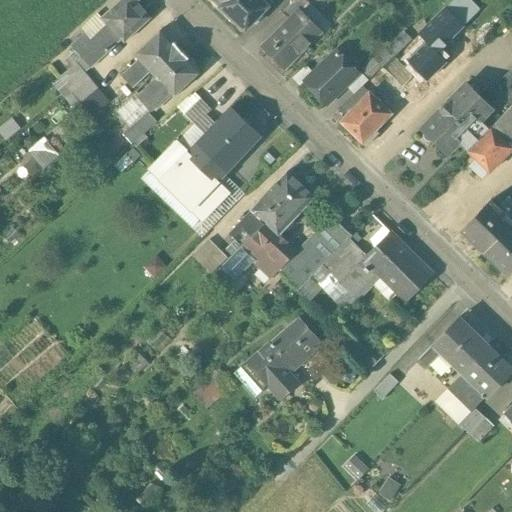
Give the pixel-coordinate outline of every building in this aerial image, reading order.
[(121,0),(103,17),(109,23),(123,39),(126,42),(151,18),(136,3),(138,0),(121,0)] [(227,0),(221,7),(245,30),(272,2),(269,0),(227,0)] [(306,0),(295,0),(281,13),(290,21),(300,11),(301,12),(309,3),(306,0)] [(468,0),(452,0),(420,31),(438,50),(479,10),(468,0)] [(290,21),(276,36),(275,35),(263,47),(285,69),(321,32),(301,12),(300,11),(290,21)] [(109,23),(92,39),(87,33),(72,47),(90,65),(88,66),(90,67),(91,66),(92,67),(123,39),(109,23)] [(162,30),(136,53),(140,58),(121,76),(133,88),(151,70),(154,74),(181,49),(162,30)] [(415,36),(384,66),(403,85),(434,55),(415,36)] [(181,49),(154,74),(159,78),(141,96),(137,92),(116,111),(130,127),(148,111),(151,107),(151,108),(170,90),(174,94),(201,70),(181,49)] [(337,51),(318,70),(317,69),(305,81),(327,103),(359,73),(337,51)] [(403,85),(384,66),(373,77),(380,84),(397,100),(407,90),(403,85)] [(70,67),(52,83),(65,98),(89,78),(81,69),(75,73),(70,67)] [(511,68),(492,88),(511,107),(511,105),(511,68)] [(380,84),(373,77),(364,85),(371,92),(380,84)] [(89,78),(65,98),(74,108),(98,88),(89,78)] [(467,83),(422,129),(447,154),(459,142),(467,150),(489,128),(481,120),(492,108),(467,83)] [(363,85),(340,107),(348,115),(371,92),(364,85),(363,85)] [(348,115),(343,121),(368,143),(379,131),(376,129),(391,112),(371,92),(348,115)] [(511,105),(511,107),(491,127),(508,143),(511,138),(511,105)] [(130,127),(122,134),(131,144),(157,122),(148,111),(130,127)] [(179,163),(207,190),(229,168),(255,141),(225,113),(214,126),(210,122),(206,126),(210,130),(205,135),(182,160),(179,163)] [(182,160),(205,135),(195,125),(172,150),(182,160)] [(511,147),(508,143),(491,127),(489,128),(467,150),(476,159),(469,166),(481,178),(488,171),(490,172),(511,149),(511,147)] [(46,168),(61,154),(45,136),(29,149),(46,168)] [(201,197),(212,208),(234,188),(242,180),(229,168),(207,190),(201,197)] [(287,171),(251,210),(229,233),(238,241),(237,242),(241,247),(300,184),(287,171)] [(176,186),(162,172),(152,183),(166,196),(176,186)] [(166,196),(152,183),(146,189),(162,206),(168,199),(166,196)] [(241,247),(272,277),(278,271),(296,252),(297,251),(279,234),(314,197),(300,184),(241,247)] [(212,208),(204,215),(213,225),(242,197),(234,188),(212,208)] [(464,233),(484,251),(511,221),(511,220),(492,202),(464,233)] [(213,225),(204,215),(196,223),(204,233),(213,225)] [(511,221),(484,251),(508,274),(511,269),(511,221)] [(323,223),(315,246),(303,258),(296,252),(278,271),(298,289),(347,240),(351,237),(351,236),(344,233),(335,223),(331,227),(323,223)] [(432,273),(391,232),(365,258),(364,259),(381,276),(373,285),(389,301),(397,292),(405,300),(432,273)] [(211,238),(196,252),(211,269),(227,255),(211,238)] [(235,240),(226,250),(232,256),(241,247),(237,242),(235,240)] [(347,240),(313,275),(321,282),(330,273),(326,270),(352,245),(347,240)] [(365,258),(352,245),(326,270),(330,273),(349,293),(340,302),(349,310),(373,285),(381,276),(364,259),(365,258)] [(330,273),(321,282),(340,302),(349,293),(330,273)] [(234,373),(255,397),(263,390),(265,385),(268,383),(281,397),(297,383),(289,374),(322,344),(298,318),(297,318),(289,309),(264,333),(272,341),(272,342),(273,343),(272,344),(270,342),(249,361),(250,362),(247,364),(241,367),(234,373)] [(488,346),(459,317),(432,344),(462,373),(488,346)] [(462,373),(448,388),(470,410),(474,406),(485,395),(487,397),(511,371),(511,369),(488,346),(462,373)] [(233,385),(218,368),(194,394),(206,409),(233,385)] [(398,382),(390,374),(372,392),(381,400),(398,382)] [(511,404),(499,418),(511,429),(511,404)] [(484,416),(474,406),(470,410),(459,422),(469,432),(484,416)] [(484,416),(469,432),(479,442),(494,426),(484,416)] [(368,470),(354,455),(345,464),(360,478),(368,470)] [(153,485),(138,499),(146,508),(161,494),(153,485)]
